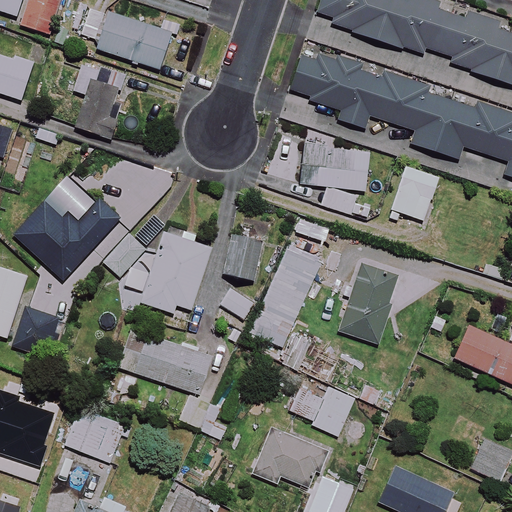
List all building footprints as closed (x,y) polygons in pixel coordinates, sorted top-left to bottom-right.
[(0,0),(0,12),(20,19),(18,25),(51,36),(62,0),(0,0)] [(321,0),(317,13),(335,19),(332,26),(422,57),(425,48),(453,58),(451,64),(511,85),(511,29),(468,14),(465,21),(437,11),(439,4),(427,0),(321,0)] [(173,36),(91,7),(81,36),(101,42),(98,50),(160,72),(173,36)] [(319,53),(316,63),(301,58),(290,93),(342,110),(338,121),(365,130),(369,116),(417,132),(412,145),(459,161),(463,147),(510,163),(505,175),(511,177),(511,115),(478,103),(475,111),(427,94),(428,91),(319,53)] [(0,94),(22,101),(33,65),(0,55),(0,94)] [(126,77),(83,63),(73,92),(86,96),(75,128),(112,141),(118,121),(112,119),(126,77)] [(14,126),(0,122),(0,157),(4,159),(14,126)] [(371,155),(307,144),(300,184),(325,188),(322,208),(353,214),(357,192),(364,193),(371,155)] [(439,179),(404,167),(389,210),(423,222),(439,179)] [(120,219),(100,200),(88,213),(76,202),(60,219),(44,204),(14,235),(63,281),(120,219)] [(197,236),(183,231),(181,239),(164,233),(141,304),(173,314),(176,305),(191,310),(211,249),(194,244),(197,236)] [(146,249),(130,234),(104,263),(120,278),(146,249)] [(262,244),(238,236),(226,275),(251,283),(262,244)] [(320,265),(287,250),(249,333),(282,348),(320,265)] [(401,278),(362,265),(339,333),(379,346),(401,278)] [(27,276),(0,268),(0,336),(8,339),(27,276)] [(254,304),(230,290),(220,307),(244,321),(254,304)] [(66,324),(28,308),(12,346),(51,362),(66,324)] [(511,328),(505,344),(469,327),(454,358),(511,384),(511,328)] [(212,359),(131,330),(118,367),(199,396),(212,359)] [(337,373),(309,362),(289,411),(313,421),(311,426),(339,437),(354,399),(331,390),(337,373)] [(62,388),(0,365),(0,432),(40,446),(62,388)] [(220,409),(190,396),(179,421),(209,434),(220,409)] [(125,425),(79,408),(65,446),(110,463),(125,425)] [(328,453),(271,430),(254,475),(278,484),(281,477),(313,490),(328,453)] [(511,453),(511,451),(485,439),(471,469),(499,482),(511,453)] [(9,511),(21,460),(0,455),(0,511),(9,511)] [(456,511),(450,509),(456,494),(395,466),(378,503),(398,511),(456,511)] [(207,511),(211,505),(181,492),(172,511),(207,511)] [(136,511),(137,511),(104,498),(99,510),(80,503),(76,511),(136,511)]
